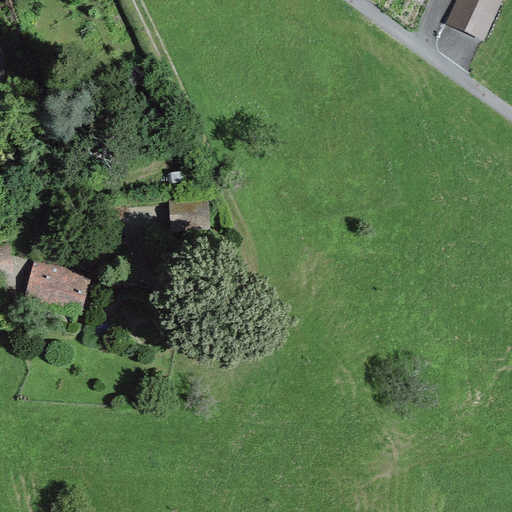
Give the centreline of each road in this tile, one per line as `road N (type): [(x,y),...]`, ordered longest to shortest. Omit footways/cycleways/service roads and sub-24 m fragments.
road 1 (residential): [(344,0),(511,116)]
road 2 (unknown): [(136,0),(0,71)]
